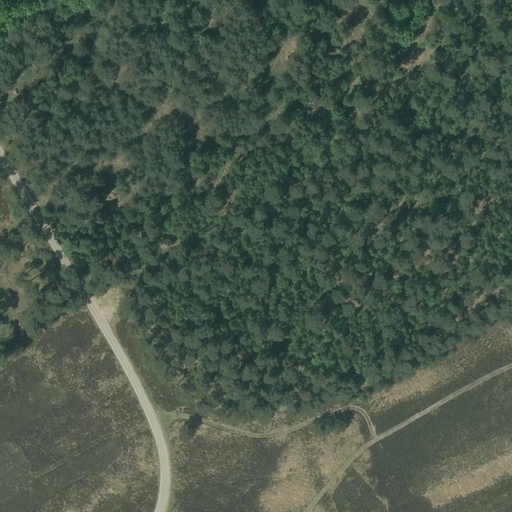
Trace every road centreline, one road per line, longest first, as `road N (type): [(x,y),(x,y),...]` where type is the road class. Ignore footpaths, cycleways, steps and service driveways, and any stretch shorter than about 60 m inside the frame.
road 1 (unclassified): [(0,154),(154,424),(163,466),(160,511)]
road 2 (unknown): [(300,511),(363,446),(511,365)]
road 3 (track): [(154,426),(182,410),(262,438),(352,406),(376,438)]
